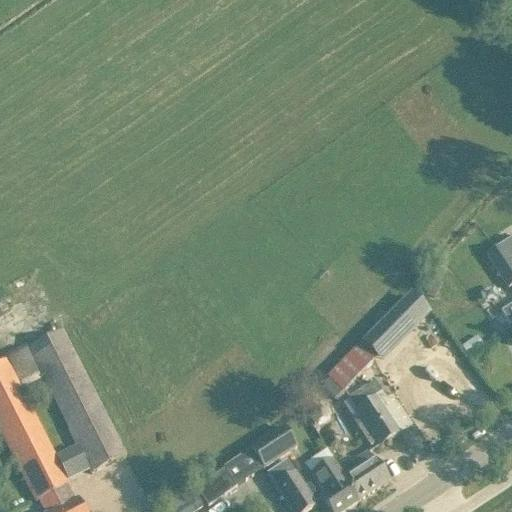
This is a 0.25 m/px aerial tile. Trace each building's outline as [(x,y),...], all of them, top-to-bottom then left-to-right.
[(511,239),(501,246),(486,256),(509,290),(511,287),(511,263),(510,261),(511,259),(511,239)] [(410,299),(374,335),(365,344),(383,361),(428,317),(410,299)] [(511,306),(501,314),(511,329),(511,306)] [(28,350),(92,475),(126,458),(62,333),(28,350)] [(6,357),(22,390),(42,381),(25,347),(6,357)] [(334,401),(375,361),(363,348),(322,389),(334,401)] [(83,511),(78,502),(74,504),(66,488),(69,487),(5,361),(0,363),(0,431),(36,503),(39,502),(44,511),(83,511)] [(357,412),(380,448),(399,435),(375,399),(375,400),(373,398),(381,394),(374,383),(350,399),(358,411),(357,412)] [(328,415),(314,395),(301,407),(313,425),(328,415)] [(263,471),(298,447),(281,426),(234,460),(247,479),(262,469),(263,471)] [(367,455),(339,474),(345,483),(344,483),(358,505),(389,484),(375,462),(373,464),(367,455)] [(265,475),(290,511),(310,511),(316,508),(286,462),(265,475)] [(345,483),(339,474),(331,462),(311,476),(324,496),(320,499),(328,511),(347,511),(358,505),(344,483),(345,483)] [(207,509),(235,490),(222,470),(189,495),(172,506),(176,511),(198,511),(205,507),(207,509)]
